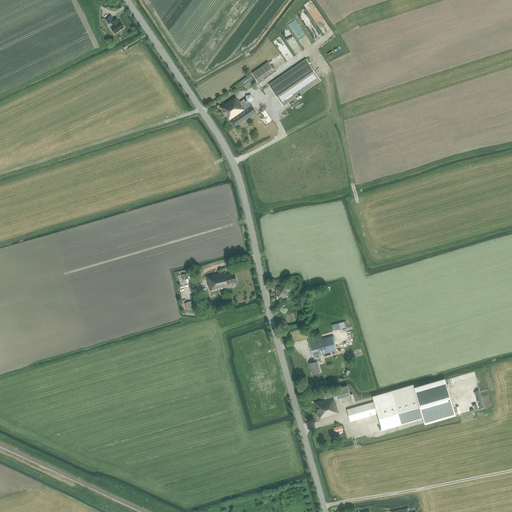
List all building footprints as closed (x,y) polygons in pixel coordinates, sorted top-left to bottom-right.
[(309,12),(313,10),(312,7),(314,6),(310,0),(304,4),(309,12)] [(303,8),(296,13),(308,31),(315,26),(303,8)] [(115,34),(124,27),(120,21),(119,21),(117,18),(114,20),(111,15),(105,19),(108,24),(111,22),(113,26),(111,27),(112,29),(115,34)] [(296,41),(287,27),(280,31),(293,49),(297,47),(294,42),(296,41)] [(283,106),(321,81),(306,59),(268,85),(283,106)] [(252,73),(258,82),(274,70),(268,61),(252,73)] [(240,82),(243,86),(245,88),(255,81),(250,74),(240,82)] [(251,93),(245,95),(246,102),(253,100),(251,93)] [(234,127),(255,112),(248,101),(246,103),(244,100),(240,102),(238,100),(238,101),(235,96),(220,107),(233,127),(234,127)] [(227,286),(237,283),(234,273),(225,275),(224,272),(206,277),(209,288),(210,287),(211,292),(228,288),(227,286)] [(287,285),(275,287),(277,300),(288,297),(286,289),(288,289),(287,285)] [(309,364),(312,374),(321,372),(318,362),(321,361),(320,355),(337,350),(333,336),(309,343),(313,357),(315,362),(309,364)] [(416,395),(423,418),(424,424),(455,415),(445,380),(414,388),(416,395)] [(323,392),(325,399),(315,402),(319,419),(339,413),(335,401),(335,402),(333,397),(336,396),(337,399),(350,395),(347,385),(323,392)] [(350,422),(377,414),(382,430),(423,418),(416,395),(414,388),(413,385),(372,396),(373,402),(347,409),(350,422)]
